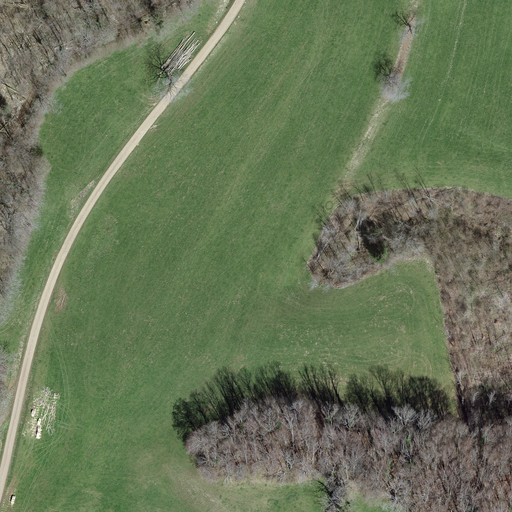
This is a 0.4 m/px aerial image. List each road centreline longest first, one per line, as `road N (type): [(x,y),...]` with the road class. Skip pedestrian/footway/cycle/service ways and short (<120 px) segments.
road 1 (unclassified): [(238,0),(95,188),(54,268),(0,491)]
road 2 (track): [(158,0),(60,72),(37,113),(0,151)]
